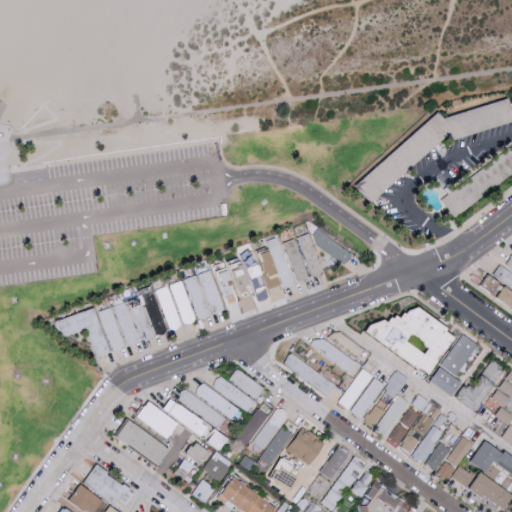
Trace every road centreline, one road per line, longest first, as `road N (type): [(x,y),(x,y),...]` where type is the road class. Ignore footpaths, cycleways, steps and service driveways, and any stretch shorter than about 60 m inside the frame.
road 1 (residential): [(419,273),(119,385)]
road 2 (residential): [(457,511),(227,344)]
road 3 (residential): [(22,511),(119,385)]
road 4 (residential): [(186,511),(78,435)]
